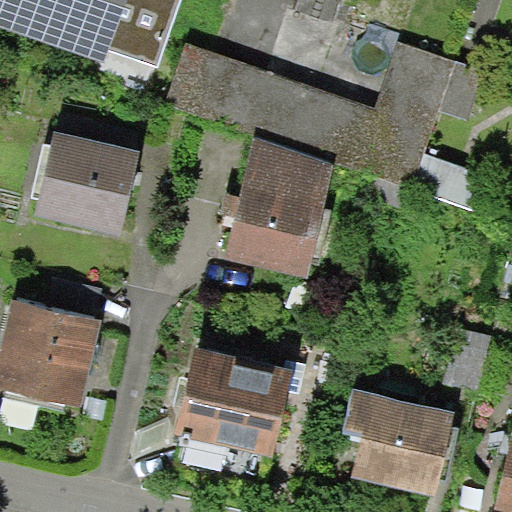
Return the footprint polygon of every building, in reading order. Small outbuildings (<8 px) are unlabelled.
[(0,0),(0,28),(100,65),(104,54),(160,75),(184,10),(156,0),(0,0)] [(373,103),(180,37),(157,104),(247,136),(329,161),(475,212),(486,178),(420,156),(435,108),(451,63),(393,43),(373,103)] [(485,75),(451,63),(435,108),(469,120),(485,75)] [(132,148),(46,129),(26,215),(112,234),(132,148)] [(329,161),(247,136),(216,240),(298,265),(329,161)] [(46,309),(4,299),(0,316),(0,384),(75,402),(101,291),(53,280),(46,309)] [(490,336),(453,327),(439,383),(475,393),(490,336)] [(301,369),(186,344),(167,430),(261,450),(273,394),(295,399),(301,369)] [(456,412),(352,387),(341,432),(362,436),(352,478),(435,498),(456,412)] [(511,511),(511,438),(495,508),(511,511)]
